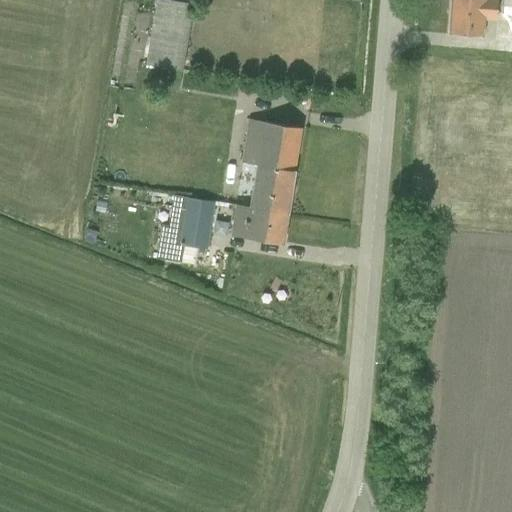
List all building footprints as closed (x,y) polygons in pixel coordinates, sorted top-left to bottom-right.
[(176,0),(159,0),(148,63),(182,69),(195,3),(176,0)] [(501,22),(501,0),(452,0),(451,35),(489,37),(490,21),(501,22)] [(511,0),(502,0),(502,24),(511,24),(511,0)] [(230,234),(280,242),(299,128),(247,120),(241,162),(255,164),(248,206),(235,203),(230,234)] [(214,201),(173,195),(168,226),(161,225),(156,258),(181,262),(183,245),(206,249),(214,201)]
